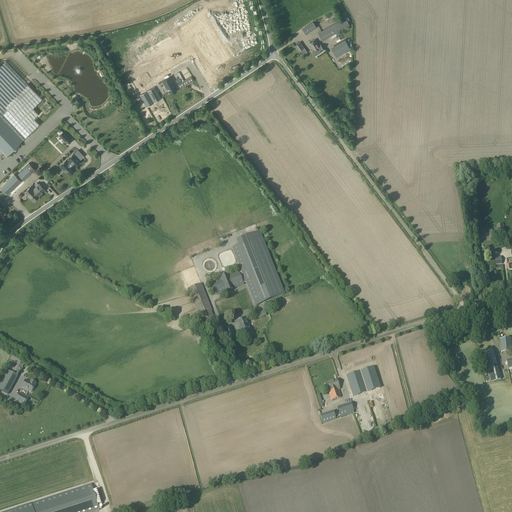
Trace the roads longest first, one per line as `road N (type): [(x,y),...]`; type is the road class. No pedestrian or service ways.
road 1 (unclassified): [(0,459),(467,308),(274,54)]
road 2 (unclassified): [(5,238),(274,54)]
road 3 (unknown): [(98,171),(31,98),(0,109)]
